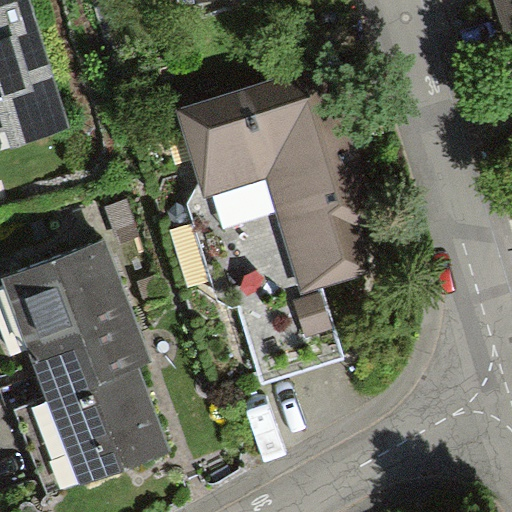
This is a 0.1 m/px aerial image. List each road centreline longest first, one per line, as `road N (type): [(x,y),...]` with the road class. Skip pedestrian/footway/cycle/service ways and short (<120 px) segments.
road 1 (residential): [(386,0),(503,384)]
road 2 (residential): [(503,384),(268,511)]
